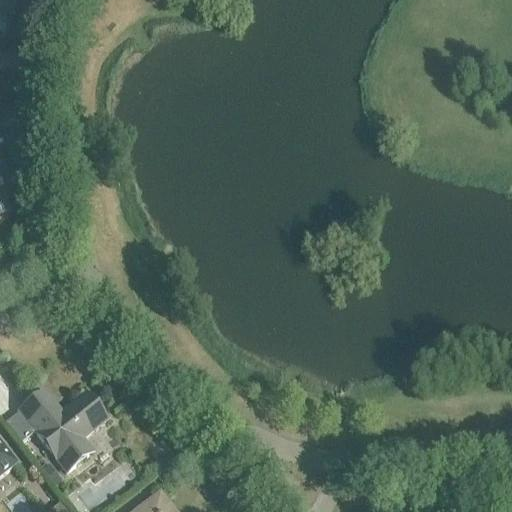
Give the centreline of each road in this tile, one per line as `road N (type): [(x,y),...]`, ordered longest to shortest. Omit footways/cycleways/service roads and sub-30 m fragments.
road 1 (residential): [(95,281),(63,171),(63,107),(92,0)]
road 2 (residential): [(221,422),(157,371),(95,281)]
road 3 (residential): [(347,466),(511,459)]
road 4 (residential): [(347,466),(273,447),(221,422)]
